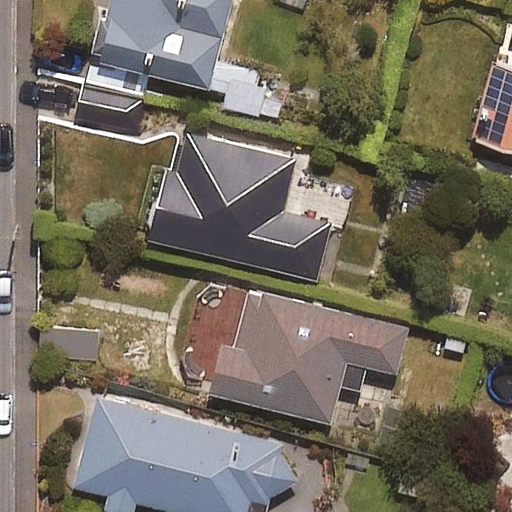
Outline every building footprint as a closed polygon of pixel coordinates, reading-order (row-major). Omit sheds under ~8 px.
[(111,0),(97,58),(257,97),(264,70),(217,59),(231,0),(111,0)] [(511,65),(496,61),(474,137),(511,147),(511,65)] [(147,101),(82,85),(74,116),(140,132),(147,101)] [(297,157),(189,129),(179,167),(167,164),(148,235),(317,278),(331,223),(283,210),(297,157)] [(408,328),(238,284),(228,322),(238,325),(232,347),(223,345),(211,390),(331,421),(348,359),(397,372),(408,328)] [(96,331),(47,330),(47,357),(95,358),(96,331)] [(75,483),(110,492),(105,509),(116,511),(136,511),(140,501),(181,511),(266,511),(270,499),(297,475),(280,454),(283,442),(100,392),(75,483)] [(511,511),(511,500),(484,501),(484,511),(511,511)]
